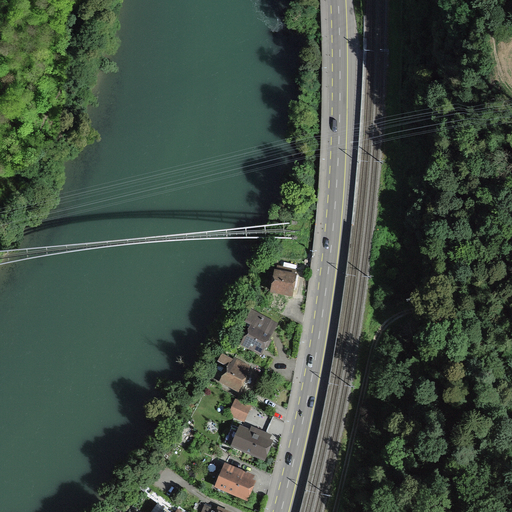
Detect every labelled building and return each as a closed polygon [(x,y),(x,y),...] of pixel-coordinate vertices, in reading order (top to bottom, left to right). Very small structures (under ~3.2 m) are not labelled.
[(270,293),(292,297),(295,284),(297,273),(295,273),(296,269),(283,266),(277,265),(277,269),(275,269),(270,293)] [(279,323),(250,308),(243,321),(250,325),(240,344),(262,355),(264,351),(279,323)] [(232,358),(221,352),(217,361),(227,366),(219,382),(239,392),(242,387),(247,377),(250,372),(248,370),(251,364),(233,356),(232,358)] [(251,406),(235,400),(228,416),(244,423),(251,406)] [(274,439),(271,438),(257,432),(250,429),(240,424),(231,446),(265,461),(274,439)] [(252,426),(250,429),(257,432),(271,438),(272,434),(252,426)] [(214,487),(247,501),(253,489),(256,481),(253,479),(255,476),(225,463),(214,487)] [(151,511),(170,511),(165,508),(164,508),(157,503),(151,511)] [(215,511),(217,509),(204,503),(200,511),(215,511)]
